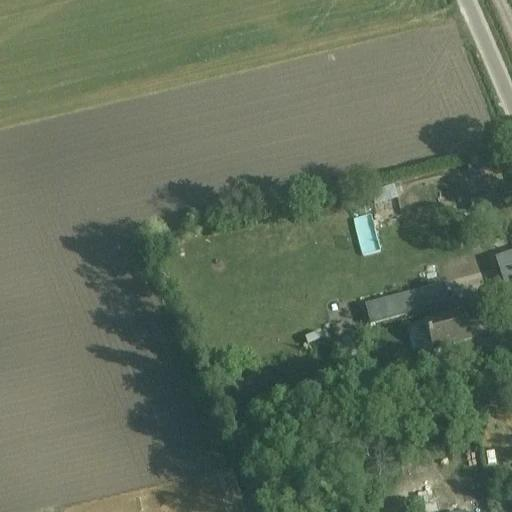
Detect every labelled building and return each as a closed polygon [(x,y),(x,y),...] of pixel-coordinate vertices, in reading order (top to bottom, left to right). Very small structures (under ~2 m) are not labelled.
[(490,158),(470,162),(472,175),(493,171),(490,158)] [(400,212),(415,210),(414,195),(398,197),(400,212)] [(457,246),(461,258),(497,247),(493,235),(457,246)] [(493,283),(484,254),(450,264),(459,293),(493,283)] [(446,290),(400,303),(404,318),(450,305),(446,290)] [(497,316),(491,297),(471,303),(477,322),(497,316)] [(472,344),(464,315),(425,326),(434,355),(472,344)] [(374,343),(356,346),(359,365),(377,362),(374,343)] [(466,511),(465,499),(449,502),(450,511),(466,511)] [(442,511),(441,502),(424,505),(425,511),(442,511)]
